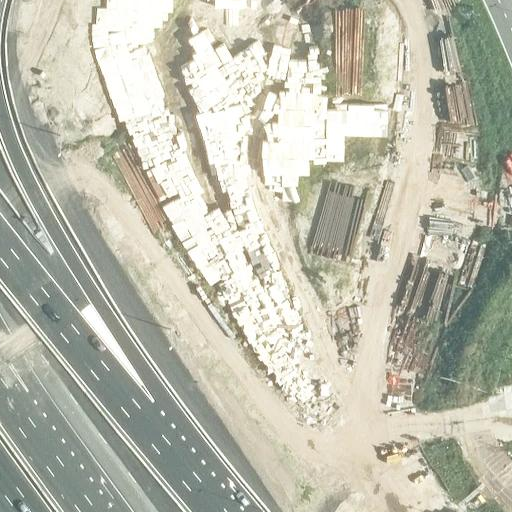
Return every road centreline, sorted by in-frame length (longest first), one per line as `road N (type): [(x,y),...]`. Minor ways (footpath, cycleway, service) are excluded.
road 1 (motorway): [(131,419),(88,298),(23,183),(0,108)]
road 2 (motorway): [(131,419),(0,248)]
